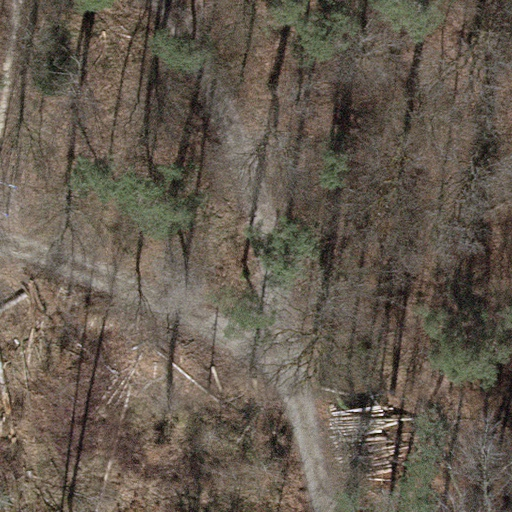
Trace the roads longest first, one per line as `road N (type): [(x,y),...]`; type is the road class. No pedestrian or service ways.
road 1 (track): [(0,235),(85,268),(288,377),(316,511)]
road 2 (track): [(288,377),(171,0)]
